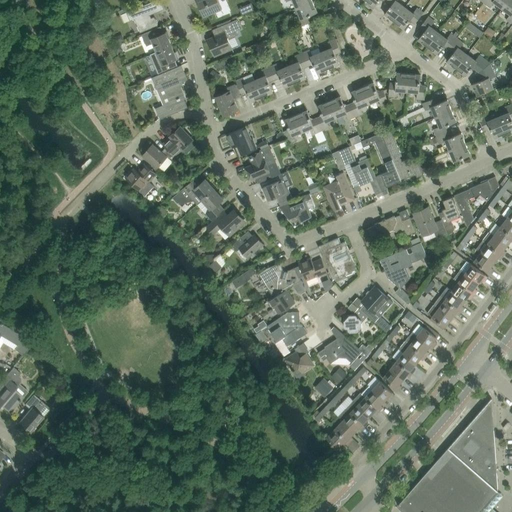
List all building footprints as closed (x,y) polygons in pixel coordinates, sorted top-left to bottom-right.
[(160,0),(155,0),(150,2),(126,12),(130,21),(134,19),(140,33),(158,25),(158,23),(157,22),(157,20),(156,19),(154,17),(149,19),(148,16),(164,9),(160,0)] [(218,0),(196,0),(204,17),(222,9),(218,0)] [(290,0),(292,0),(296,8),(313,1),(312,0),(285,0),(287,2),(290,0)] [(385,14),(394,21),(405,7),(397,1),(397,0),(387,0),(387,2),(391,5),(385,14)] [(494,2),(502,8),(508,0),(486,0),(484,3),(490,8),(494,2)] [(506,20),(511,24),(511,0),(508,0),(502,8),(510,15),(506,20)] [(313,1),(296,8),(300,18),(295,20),(298,27),(310,22),(307,17),(318,12),(313,1)] [(251,3),(247,5),(250,12),(256,9),(251,3)] [(405,7),(394,21),(404,29),(410,20),(415,23),(423,13),(417,8),(413,13),(405,7)] [(130,21),(126,12),(121,15),(124,23),(130,21)] [(328,15),(330,20),(338,17),(335,12),(328,15)] [(418,40),(428,47),(439,33),(431,27),(435,21),(428,16),(420,27),(425,31),(418,40)] [(220,35),(215,37),(208,40),(215,56),(232,48),(228,39),(238,35),(237,31),(241,29),(237,20),(217,28),(220,35)] [(153,43),(157,52),(171,46),(166,33),(164,33),(161,26),(142,35),(147,46),(153,43)] [(300,27),(293,30),(296,36),(302,33),(300,27)] [(478,29),(475,34),(480,38),(484,33),(478,29)] [(444,45),(449,49),(457,38),(451,33),(447,39),(439,33),(428,47),(437,54),(444,45)] [(122,34),(113,38),(116,44),(125,40),(122,34)] [(447,61),(456,69),(467,54),(459,48),(463,43),(457,38),(449,49),(454,53),(447,61)] [(331,48),(321,52),(329,69),(339,64),(335,54),(341,51),(336,39),(328,42),(331,48)] [(120,44),(114,47),(117,53),(123,51),(120,44)] [(157,52),(150,55),(159,75),(178,67),(175,60),(177,59),(171,46),(157,52)] [(310,50),(302,53),(308,65),(313,63),(318,73),(329,69),(321,52),(312,56),(310,50)] [(298,62),(288,66),(295,83),(306,78),(302,68),(308,65),(302,53),(295,56),(298,62)] [(473,67),(479,72),(490,64),(479,55),(475,60),(467,54),(456,69),(466,76),(473,67)] [(226,58),(214,63),(217,69),(228,64),(226,58)] [(277,64),(269,67),(275,79),(280,77),(284,87),(295,83),(288,66),(279,70),(277,64)] [(483,80),(472,84),(477,95),(486,92),(494,88),(490,79),(496,76),(490,64),(479,72),(483,80)] [(159,75),(153,77),(158,90),(157,90),(164,106),(157,109),(161,118),(187,107),(183,98),(185,98),(180,87),(179,83),(182,82),(187,79),(184,71),(180,73),(178,67),(177,67),(159,75)] [(264,76),(255,80),(262,97),(273,92),(269,82),(275,79),(269,67),(262,70),(264,76)] [(213,70),(209,75),(215,79),(219,74),(213,70)] [(397,91),(407,92),(409,74),(397,73),(396,84),(390,83),(389,97),(397,97),(397,91)] [(409,74),(407,92),(417,93),(417,99),(425,100),(426,86),(420,86),(421,75),(409,74)] [(262,97),(255,80),(246,84),(243,78),(236,81),(241,93),(247,91),(251,101),(262,97)] [(374,82),(363,87),(370,104),(379,100),(381,106),(389,103),(384,90),(378,93),(374,82)] [(217,98),(224,115),(237,110),(233,99),(240,96),(235,85),(228,88),(230,93),(217,98)] [(356,102),(350,104),(356,117),(363,113),(361,108),(370,104),(363,87),(352,92),(356,102)] [(340,96),(329,101),(336,118),(346,114),(348,120),(356,117),(350,104),(345,107),(340,96)] [(431,108),(435,118),(452,111),(448,100),(437,104),(435,98),(422,103),(426,111),(431,108)] [(323,116),(317,118),(322,130),(330,127),(327,122),(336,118),(329,101),(318,106),(323,116)] [(507,113),(498,117),(505,134),(511,130),(511,118),(511,119),(511,118),(511,104),(505,107),(507,113)] [(307,110),(296,115),(303,132),(312,128),(315,134),(322,130),(317,118),(312,121),(307,110)] [(433,129),(436,137),(449,131),(446,126),(457,122),(452,111),(435,118),(439,127),(433,129)] [(303,132),(296,115),(285,120),(290,130),(284,132),(285,135),(291,144),(297,141),(294,135),(303,132)] [(505,134),(498,117),(489,121),(487,115),(479,118),(484,130),(490,128),(494,138),(505,134)] [(170,137),(163,144),(166,147),(173,155),(174,157),(182,150),(183,150),(193,140),(180,126),(170,137)] [(239,148),(241,155),(256,149),(252,139),(251,140),(245,127),(227,134),(233,147),(238,145),(239,148)] [(390,129),(381,133),(401,181),(416,174),(413,168),(419,166),(422,172),(428,169),(422,157),(416,160),(415,156),(402,162),(400,156),(401,155),(390,129)] [(445,142),(449,151),(466,144),(461,133),(451,137),(449,131),(436,137),(440,144),(445,142)] [(278,134),(276,137),(279,142),(286,138),(283,132),(278,134)] [(401,181),(381,133),(372,137),(383,164),(385,163),(388,171),(381,174),(387,187),(401,181)] [(267,140),(259,143),(262,149),(269,146),(267,140)] [(466,144),(449,151),(454,162),(471,155),(466,144)] [(151,145),(142,156),(150,162),(157,169),(167,157),(169,159),(172,156),(173,155),(166,147),(165,148),(162,152),(157,148),(157,149),(156,149),(151,145)] [(344,162),(345,165),(350,163),(351,165),(357,162),(351,150),(350,146),(339,151),(344,162)] [(252,165),(246,167),(250,176),(251,179),(255,178),(258,184),(272,178),(281,174),(270,147),(258,153),(249,156),(252,165)] [(357,162),(351,165),(356,176),(360,185),(370,181),(373,180),(374,184),(378,182),(376,176),(374,173),(368,158),(367,155),(360,158),(361,161),(357,162)] [(127,176),(126,178),(133,184),(140,191),(145,195),(150,189),(153,186),(149,182),(155,176),(157,174),(153,170),(145,163),(138,171),(134,168),(127,176)] [(324,186),(330,202),(334,211),(341,208),(340,206),(355,199),(344,172),(340,174),(339,173),(335,175),(337,180),(324,186)] [(161,176),(157,180),(164,186),(168,182),(161,176)] [(454,195),(458,204),(468,227),(474,218),(466,200),(480,194),(488,200),(499,185),(495,176),(487,180),(488,181),(470,188),(470,189),(454,195)] [(192,200),(193,199),(198,204),(215,189),(214,188),(215,187),(211,183),(210,184),(206,179),(201,183),(195,177),(173,197),(178,203),(192,200)] [(181,180),(175,186),(179,191),(186,185),(181,180)] [(273,184),(263,188),(269,200),(277,197),(279,203),(289,200),(293,198),(290,191),(288,187),(285,188),(282,180),(273,184)] [(317,182),(308,186),(312,193),(321,189),(317,182)] [(215,189),(198,204),(207,214),(212,220),(224,209),(219,204),(224,199),(223,198),(224,198),(221,194),(220,195),(215,189)] [(289,217),(288,218),(295,226),(302,223),(301,220),(304,218),(305,220),(312,216),(306,203),(313,200),(311,196),(310,194),(289,202),(294,215),(289,217)] [(443,211),(439,213),(442,219),(448,234),(453,232),(455,228),(451,220),(461,216),(456,205),(453,196),(443,200),(446,208),(442,209),(443,211)] [(507,217),(506,219),(511,223),(511,208),(509,206),(503,214),(507,217)] [(163,207),(158,212),(163,217),(168,212),(164,208),(163,207)] [(448,234),(442,219),(435,222),(428,207),(413,213),(423,236),(434,231),(437,239),(448,234)] [(213,235),(218,230),(222,226),(230,236),(244,223),(234,211),(228,216),(224,212),(206,228),(213,235)] [(367,229),(373,243),(383,239),(386,233),(393,230),(399,232),(404,230),(407,236),(416,232),(410,217),(403,220),(400,215),(395,217),(395,216),(386,219),(385,218),(383,219),(383,220),(374,224),(375,225),(367,229)] [(511,223),(506,219),(500,227),(511,235),(511,223)] [(495,224),(489,232),(493,236),(495,234),(502,239),(500,242),(506,247),(511,241),(511,235),(500,227),(496,223),(495,224)] [(489,232),(483,240),(483,241),(487,244),(503,256),(506,252),(504,250),(506,247),(500,242),(502,239),(495,234),(493,236),(489,232)] [(182,236),(187,242),(191,238),(187,233),(182,236)] [(245,243),(241,238),(232,246),(237,251),(240,249),(248,258),(263,244),(254,234),(245,243)] [(328,242),(319,246),(333,279),(346,274),(346,276),(353,273),(353,271),(357,269),(345,241),(341,243),(339,238),(328,242)] [(477,248),(476,249),(481,252),(482,251),(489,256),(487,259),(493,264),(498,258),(500,260),(503,256),(487,244),(483,241),(483,240),(477,248)] [(413,263),(412,262),(426,256),(421,243),(414,245),(411,247),(413,253),(409,255),(406,249),(380,259),(387,277),(399,288),(395,292),(409,304),(413,299),(400,287),(409,277),(405,267),(413,263)] [(454,251),(450,257),(454,260),(458,254),(454,251)] [(489,256),(482,251),(481,252),(474,261),(490,274),(493,269),(491,268),(493,264),(487,259),(489,256)] [(298,261),(306,281),(318,276),(318,277),(328,273),(322,258),(313,262),(311,257),(304,260),(304,259),(298,261)] [(216,260),(210,265),(216,272),(222,267),(216,260)] [(467,261),(460,270),(465,273),(464,275),(471,280),(473,277),(479,282),(482,279),(484,281),(488,277),(467,261)] [(267,268),(259,274),(274,297),(287,289),(293,285),(294,285),(301,281),(295,267),(289,270),(288,270),(288,272),(283,271),(283,268),(280,262),(267,268)] [(246,271),(232,281),(237,287),(251,278),(250,277),(255,274),(251,268),(246,271)] [(454,278),(458,282),(474,294),(477,290),(475,288),(479,282),(473,277),(471,280),(464,275),(465,273),(460,270),(454,278)] [(306,291),(301,281),(294,285),(293,285),(297,292),(301,294),(306,291)] [(452,291),(451,292),(458,297),(460,294),(466,300),(469,296),(471,298),(474,294),(458,282),(452,291)] [(365,304),(360,309),(368,316),(375,322),(380,316),(381,316),(393,302),(389,299),(375,286),(362,301),(365,304)] [(445,289),(440,295),(441,296),(443,297),(445,299),(461,311),(464,307),(462,306),(466,300),(460,294),(458,297),(451,292),(452,291),(447,287),(446,288),(445,289)] [(287,289),(274,297),(270,301),(273,306),(274,305),(279,314),(296,303),(287,289)] [(441,296),(434,304),(439,308),(438,309),(445,314),(447,312),(453,317),(456,314),(458,316),(461,311),(441,296)] [(439,308),(434,304),(427,313),(432,317),(430,319),(443,330),(453,317),(447,312),(445,314),(438,309),(439,308)] [(345,327),(350,332),(362,332),(363,332),(362,331),(362,323),(368,316),(360,309),(359,307),(352,315),(345,315),(344,315),(343,315),(344,316),(345,327)] [(282,316),(267,326),(277,341),(276,343),(284,356),(291,352),(287,346),(298,340),(306,334),(308,333),(304,327),(301,327),(301,326),(298,326),(298,323),(300,323),(299,312),(289,313),(288,313),(282,316)] [(375,322),(387,332),(391,326),(381,316),(380,316),(375,322)] [(0,347),(3,343),(15,349),(23,356),(24,355),(30,347),(21,335),(0,322),(0,347)] [(414,331),(413,332),(417,336),(418,334),(425,340),(423,342),(429,348),(432,350),(437,343),(435,341),(439,335),(426,325),(423,328),(419,324),(414,331)] [(262,330),(256,334),(259,340),(266,336),(262,330)] [(413,332),(406,340),(426,357),(429,353),(427,351),(429,348),(423,342),(425,340),(418,334),(417,336),(413,332)] [(326,348),(319,352),(324,360),(327,358),(330,363),(332,362),(333,364),(349,365),(351,362),(352,363),(360,354),(365,359),(367,355),(363,351),(359,348),(350,339),(342,333),(337,339),(325,347),(326,348)] [(400,348),(405,351),(411,356),(409,359),(416,364),(420,359),(423,361),(426,357),(406,340),(400,348)] [(384,342),(380,347),(383,350),(388,345),(384,342)] [(363,344),(359,348),(363,351),(367,355),(374,347),(370,343),(366,347),(363,344)] [(380,347),(375,352),(376,353),(379,355),(383,350),(380,347)] [(405,351),(397,361),(412,373),(415,370),(413,368),(416,364),(409,359),(411,356),(405,351)] [(297,352),(289,357),(287,359),(297,375),(313,364),(306,354),(301,357),(297,352)] [(397,361),(391,368),(398,373),(395,376),(402,381),(407,375),(409,377),(412,373),(397,361)] [(0,406),(1,405),(4,407),(10,413),(17,405),(24,396),(28,391),(21,384),(20,384),(22,381),(21,377),(19,375),(21,373),(14,367),(7,375),(1,382),(6,386),(0,393),(0,406)] [(398,373),(391,368),(383,378),(399,391),(402,386),(399,385),(402,381),(395,376),(398,373)] [(339,371),(334,376),(340,382),(345,376),(339,371)] [(324,378),(316,387),(325,396),(334,387),(335,385),(330,380),(328,382),(324,378)] [(380,381),(374,388),(380,394),(378,396),(384,402),(389,397),(391,399),(395,395),(380,381)] [(369,386),(362,393),(380,411),(383,407),(381,405),(384,402),(378,396),(380,394),(374,388),(373,389),(369,386)] [(342,390),(334,397),(338,400),(345,393),(342,390)] [(361,393),(354,401),(358,405),(359,403),(365,409),(363,412),(369,418),(374,412),(376,414),(380,411),(362,393),(361,393)] [(19,422),(31,432),(44,417),(38,412),(45,404),(34,394),(25,405),(30,409),(19,422)] [(334,397),(330,402),(333,406),(338,400),(334,397)] [(354,401),(346,408),(350,413),(365,426),(368,423),(366,421),(369,418),(363,412),(365,409),(359,403),(358,405),(354,401)] [(495,447),(493,412),(492,412),(485,406),(481,411),(449,448),(474,469),(498,491),(497,473),(496,462),(495,447)] [(346,408),(339,416),(343,420),(344,419),(350,425),(348,427),(354,433),(359,428),(361,430),(365,426),(350,413),(346,408)] [(320,413),(315,418),(318,421),(323,416),(321,414),(320,413)] [(344,419),(336,428),(350,442),(353,438),(351,436),(354,433),(348,427),(350,425),(344,419)] [(350,442),(336,428),(326,438),(332,443),(331,444),(338,450),(344,444),(346,446),(350,442)] [(474,469),(449,448),(398,505),(405,511),(479,511),(498,491),(474,469)]
